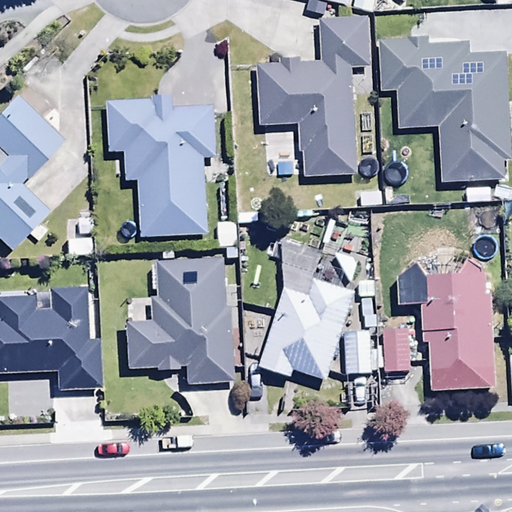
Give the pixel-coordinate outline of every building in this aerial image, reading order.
[(359,176),(355,67),(372,67),(370,19),(322,20),(323,63),(300,64),(300,58),(283,59),(283,65),(255,65),(257,128),(300,126),(304,178),(359,176)] [(511,158),(511,151),(504,53),(472,55),(471,42),(430,45),(430,34),(378,41),(382,92),(397,91),(400,131),(437,128),(441,187),(506,181),(505,159),(511,158)] [(209,235),(206,159),(217,158),(215,107),(173,109),(173,96),(151,97),(151,103),(107,105),(109,155),(126,154),(127,184),(138,183),(140,238),(209,235)] [(0,111),(0,243),(11,254),(50,212),(22,186),(62,143),(13,97),(0,111)] [(94,221),(65,221),(66,259),(91,258),(91,238),(95,238),(94,221)] [(236,223),(217,224),(218,251),(237,250),(236,223)] [(282,240),(284,289),(259,369),(292,380),(295,372),(325,383),(357,293),(314,278),(322,254),(282,240)] [(399,308),(421,307),(423,345),(430,345),(431,393),(495,391),(490,274),(468,261),(459,277),(426,278),(419,267),(398,281),(399,308)] [(226,308),(224,262),(158,265),(160,299),(152,299),(154,323),(123,324),(125,371),(154,369),(154,374),(184,372),(185,386),(235,383),(232,308),(226,308)] [(0,374),(56,372),(57,390),(102,388),(100,342),(85,342),(83,288),(48,289),(48,299),(0,301),(0,374)] [(385,333),(386,374),(411,374),(410,332),(385,333)] [(369,336),(344,337),(347,392),(372,390),(369,336)]
